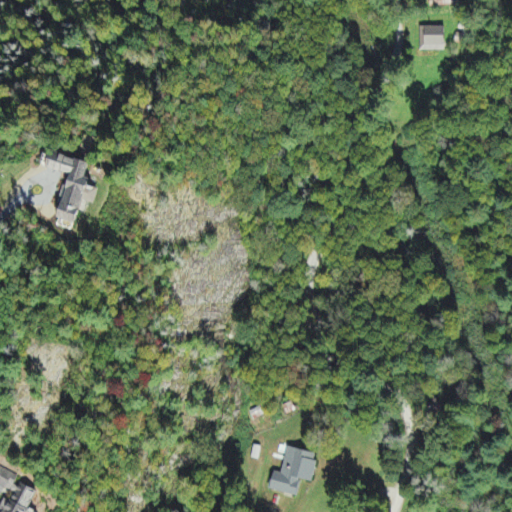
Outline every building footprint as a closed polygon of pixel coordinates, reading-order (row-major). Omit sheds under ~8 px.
[(429,0),(430,9),(461,8),(460,0),(429,0)] [(421,53),(446,53),(446,29),(421,29),(421,53)] [(48,171),(72,177),(69,189),(64,188),(60,201),(64,202),(59,221),(78,226),(84,204),(95,207),(100,191),(87,188),(93,166),(52,155),(48,171)] [(319,457),(288,450),(282,476),(276,474),(271,493),(299,499),(303,483),(312,485),(319,457)] [(31,511),(39,493),(18,485),(20,478),(0,470),(0,488),(16,495),(13,504),(3,500),(0,507),(0,511),(31,511)]
